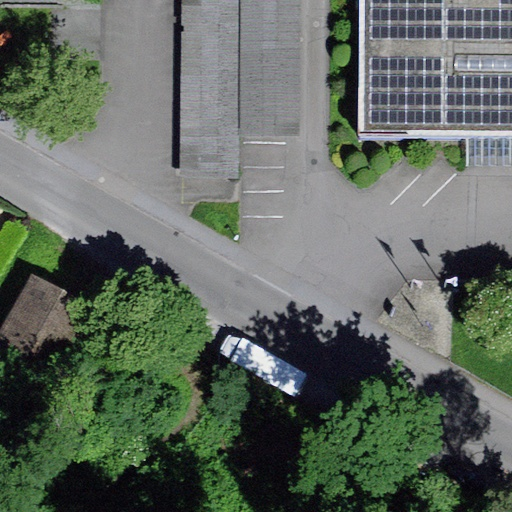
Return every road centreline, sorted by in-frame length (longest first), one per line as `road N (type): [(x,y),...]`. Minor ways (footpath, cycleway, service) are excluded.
road 1 (residential): [(0,166),(511,457)]
road 2 (unknown): [(273,321),(341,254),(511,238)]
